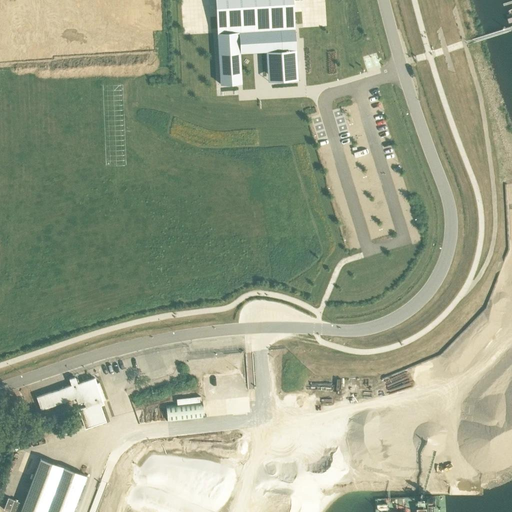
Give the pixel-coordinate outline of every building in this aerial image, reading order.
[(266,76),(296,74),(291,0),(212,0),(218,83),(241,83),(240,52),(264,50),(266,76)] [(70,385),(36,397),(40,409),(75,397),(77,402),(82,400),(84,406),(91,404),(91,405),(94,404),(94,403),(102,400),(94,377),(76,383),(76,382),(78,381),(77,378),(75,378),(74,377),(68,379),(70,385)] [(200,396),(175,398),(176,404),(200,401),(200,396)] [(203,417),(202,401),(165,405),(166,421),(203,417)] [(71,511),(85,474),(39,457),(18,511),(71,511)] [(7,497),(2,508),(12,511),(14,511),(18,501),(7,497)]
